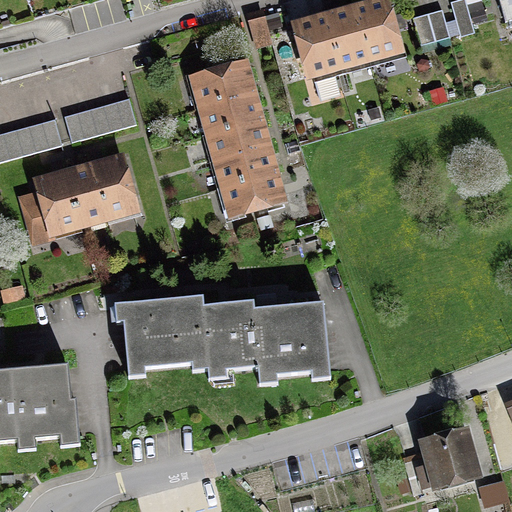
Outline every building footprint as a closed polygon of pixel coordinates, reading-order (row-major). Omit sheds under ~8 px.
[(511,0),(498,0),(505,23),(511,21),(511,0)] [(344,14),(326,19),(314,22),(297,27),(311,77),(340,69),(369,62),(398,54),(384,3),(371,6),(355,11),(344,14)] [(466,4),(453,8),(461,36),(475,32),(466,4)] [(436,13),(427,15),(422,17),(413,19),(421,47),(435,43),(450,39),(442,11),(436,13)] [(263,18),(249,22),(257,48),(271,44),(263,18)] [(202,110),(253,95),(245,68),(194,83),(202,110)] [(253,95),(202,110),(210,136),(260,121),(253,95)] [(129,100),(64,118),(72,144),(136,125),(129,100)] [(55,121),(0,136),(0,163),(62,146),(55,121)] [(260,121),(210,136),(217,162),(268,148),(260,121)] [(225,188),(275,174),(268,148),(217,162),(225,188)] [(119,161),(92,168),(107,219),(133,212),(119,161)] [(81,226),(107,219),(92,168),(66,176),(81,226)] [(275,174),(225,188),(232,215),(283,200),(275,174)] [(35,239),(81,226),(66,176),(39,183),(44,198),(24,203),(35,239)] [(288,309),(253,312),(252,305),(229,308),(202,310),(201,300),(162,303),(122,307),(128,373),(207,366),(208,374),(258,370),(259,380),(329,373),(323,306),(288,309)] [(0,444),(16,443),(78,437),(75,402),(71,403),(68,368),(42,370),(10,373),(0,373),(0,444)] [(465,434),(424,445),(427,456),(404,462),(412,492),(436,486),(436,488),(476,477),(465,434)]
